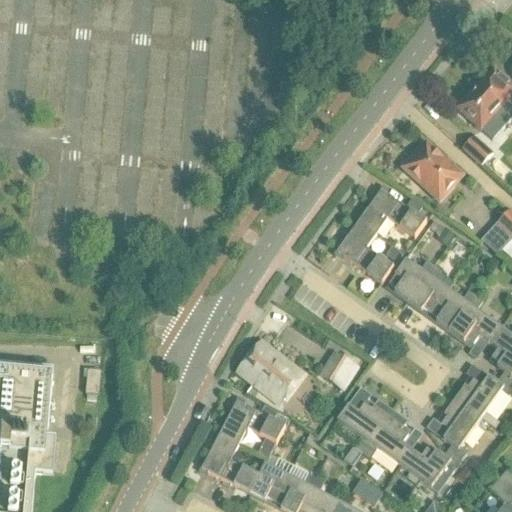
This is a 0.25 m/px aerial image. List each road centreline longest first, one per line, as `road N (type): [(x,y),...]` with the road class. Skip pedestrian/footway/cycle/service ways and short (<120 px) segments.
road 1 (residential): [(272,250),(459,0)]
road 2 (residential): [(272,250),(440,372),(420,400),(376,368)]
road 3 (residential): [(134,495),(206,353),(272,250)]
road 4 (unknown): [(399,106),(511,203)]
